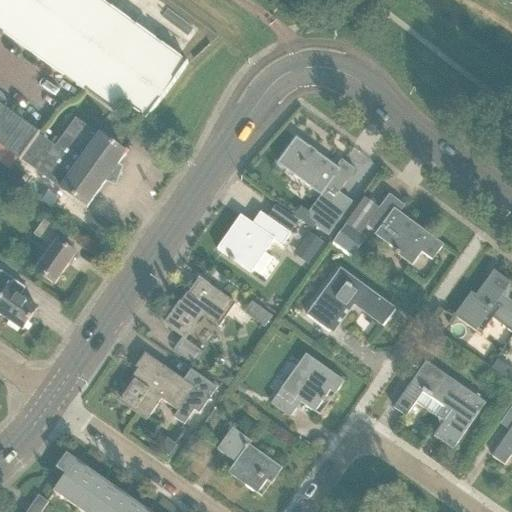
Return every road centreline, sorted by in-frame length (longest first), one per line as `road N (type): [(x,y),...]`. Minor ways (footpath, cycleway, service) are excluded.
road 1 (secondary): [(51,401),(259,98),(298,69)]
road 2 (secondary): [(511,203),(353,77),(298,69)]
road 3 (residential): [(467,511),(351,440),(302,511)]
road 4 (residential): [(208,511),(51,401)]
